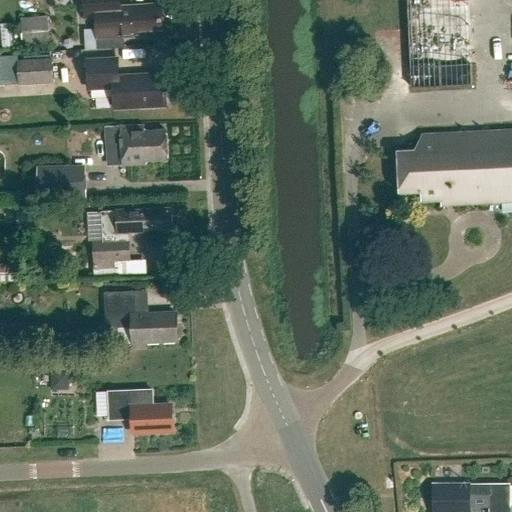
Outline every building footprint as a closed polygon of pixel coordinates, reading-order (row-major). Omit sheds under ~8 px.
[(82,0),(84,19),(95,18),(97,51),(124,49),(123,38),(138,38),(137,32),(161,30),(160,6),(120,9),(119,0),(82,0)] [(21,47),(47,46),(46,17),(19,19),(21,47)] [(1,23),(4,46),(15,45),(12,22),(1,23)] [(18,86),(52,84),(51,59),(16,61),(18,86)] [(118,78),(117,60),(87,62),(89,90),(113,89),(114,110),(165,107),(164,75),(118,78)] [(144,133),(144,127),(115,128),(115,132),(109,132),(111,167),(126,167),(143,166),(146,163),(167,162),(166,131),(144,133)] [(441,202),(442,207),(511,204),(511,131),(422,135),(414,153),(397,154),(399,195),(422,193),(422,203),(441,202)] [(39,202),(87,200),(86,172),(38,174),(39,202)] [(15,210),(15,208),(0,208),(0,224),(15,224),(32,223),(32,209),(15,210)] [(172,229),(170,210),(132,213),(131,211),(115,212),(115,213),(85,215),(87,233),(103,232),(103,242),(92,242),(94,270),(114,269),(113,263),(128,262),(127,238),(125,238),(124,233),(172,229)] [(0,281),(20,281),(20,265),(0,265),(0,281)] [(136,315),(135,292),(105,294),(107,328),(132,327),(133,348),(146,348),(146,343),(178,341),(177,313),(136,315)] [(1,347),(28,347),(28,328),(1,328),(1,347)] [(69,373),(52,374),(52,391),(64,390),(69,386),(69,373)] [(153,407),(152,391),(108,393),(108,400),(109,416),(109,421),(126,420),(126,418),(133,418),(134,433),(171,432),(170,406),(153,407)] [(98,416),(109,416),(108,400),(108,393),(97,394),(98,416)] [(511,511),(511,493),(511,486),(436,485),(434,511),(470,511),(471,496),(492,496),(491,511),(511,511)]
